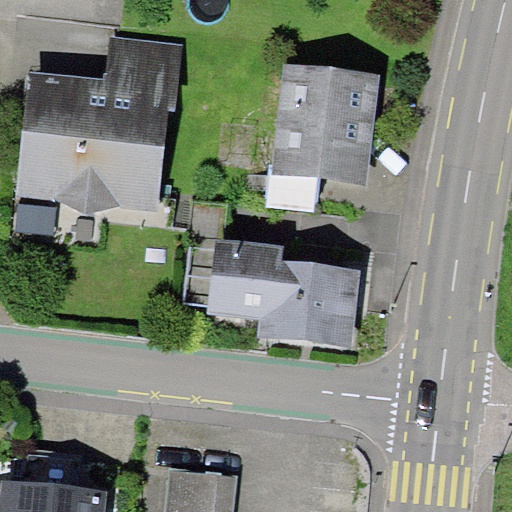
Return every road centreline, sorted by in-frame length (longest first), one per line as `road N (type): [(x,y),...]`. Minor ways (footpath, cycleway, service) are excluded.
road 1 (residential): [(440,403),(0,358)]
road 2 (secondary): [(504,0),(468,183),(440,403)]
